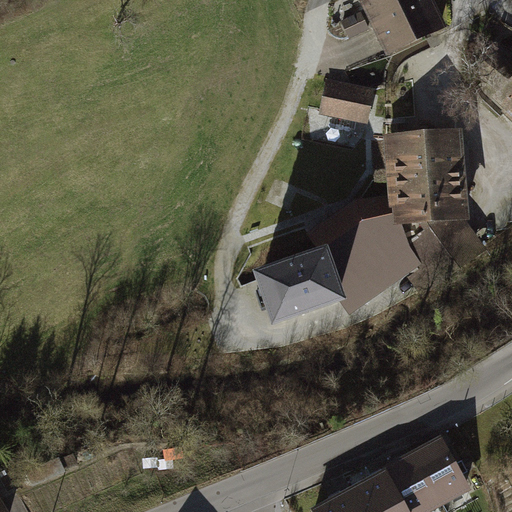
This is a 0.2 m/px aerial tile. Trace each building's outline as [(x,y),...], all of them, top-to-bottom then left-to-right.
[(434,0),(364,0),(390,52),(446,24),(434,0)] [(511,68),(493,54),(479,72),(495,84),(482,99),(502,117),(510,107),(511,109),(511,68)] [(373,96),(329,94),(327,142),(371,143),(373,96)] [(457,135),(394,140),(399,199),(401,222),(464,218),(457,135)] [(377,216),(378,219),(386,213),(397,230),(402,227),(401,222),(399,199),(391,200),(377,216)] [(378,219),(323,257),(337,299),(410,248),(397,230),(386,213),(378,219)] [(410,248),(402,227),(397,230),(410,248)] [(323,257),(263,278),(276,320),(337,299),(323,257)] [(471,492),(441,438),(413,453),(442,508),(471,492)] [(433,511),(442,508),(413,453),(384,469),(407,511),(433,511)] [(407,511),(384,469),(349,487),(361,511),(407,511)] [(0,511),(14,511),(0,487),(0,511)] [(361,511),(349,487),(314,506),(317,511),(361,511)]
